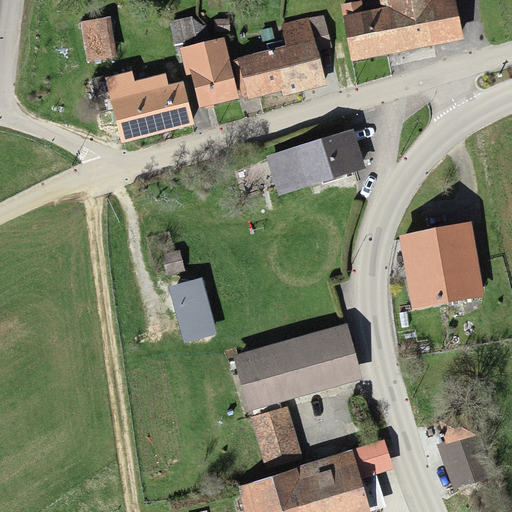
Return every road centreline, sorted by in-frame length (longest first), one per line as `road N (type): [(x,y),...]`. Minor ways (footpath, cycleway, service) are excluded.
road 1 (secondary): [(511,94),(462,119),(421,157),(396,194),(377,247),(381,353),(433,511)]
road 2 (unclassified): [(511,53),(101,169)]
road 3 (track): [(136,511),(98,220),(101,169)]
